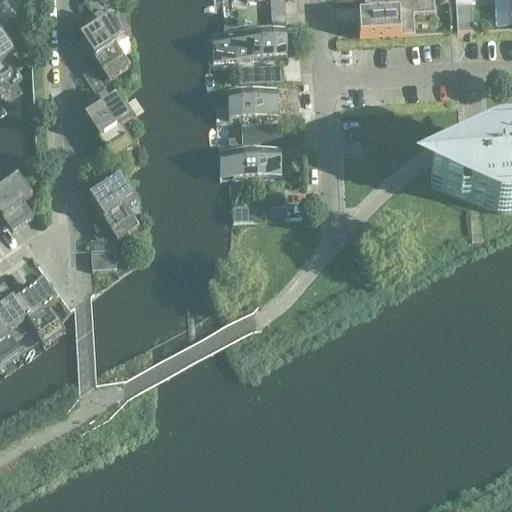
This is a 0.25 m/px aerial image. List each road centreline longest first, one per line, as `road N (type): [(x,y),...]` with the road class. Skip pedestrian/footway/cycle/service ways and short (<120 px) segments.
road 1 (residential): [(0,276),(79,222),(63,0)]
road 2 (residential): [(320,81),(511,70)]
road 3 (residential): [(328,211),(320,81)]
